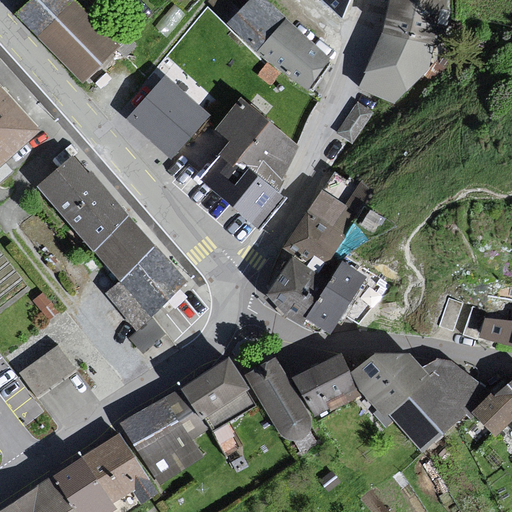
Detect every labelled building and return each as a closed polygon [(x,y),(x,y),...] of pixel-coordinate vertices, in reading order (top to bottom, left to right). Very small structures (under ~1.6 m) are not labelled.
[(67,0),(25,0),(9,17),(81,86),(115,51),(67,0)] [(207,0),(226,19),(241,6),(235,0),(207,0)] [(265,0),(252,0),(230,23),(312,88),(329,59),(265,0)] [(329,0),(343,12),(347,0),(329,0)] [(392,0),(384,34),(371,68),(362,88),(393,101),(427,67),(431,44),(434,20),(445,23),(446,14),(446,0),(392,0)] [(130,117),(170,154),(206,116),(166,79),(130,117)] [(0,97),(0,162),(32,134),(0,97)] [(241,100),(220,128),(234,140),(223,156),(231,162),(211,184),(260,227),(282,198),(273,192),(294,147),(241,100)] [(372,111),(359,103),(339,133),(352,141),(372,111)] [(76,160),(44,186),(95,246),(126,218),(76,160)] [(358,213),(324,191),(286,251),(295,257),(320,273),(358,213)] [(184,282),(126,218),(95,246),(151,310),(167,296),(175,305),(178,302),(185,296),(177,288),(184,282)] [(320,273),(295,257),(270,295),(288,315),(303,325),(308,318),(332,281),(320,273)] [(366,279),(343,264),(332,281),(308,318),(331,333),(366,279)] [(510,347),(511,341),(511,321),(482,317),(477,336),(510,347)] [(38,395),(78,367),(59,340),(19,368),(38,395)] [(376,354),(354,372),(364,390),(385,416),(390,412),(426,451),(491,392),(452,361),(438,360),(423,369),(411,355),(376,354)] [(297,378),(316,415),(359,392),(340,356),(317,368),(297,378)] [(256,406),(228,360),(123,424),(160,484),(204,457),(193,440),(211,429),(214,433),(256,406)] [(311,421),(308,413),(276,360),(261,369),(247,377),(279,430),(283,435),(288,439),(295,440),(303,439),(308,434),(311,428),(311,421)] [(511,380),(477,414),(495,433),(511,418),(511,380)] [(117,434),(75,458),(108,508),(149,484),(117,434)] [(75,458),(43,480),(65,511),(102,511),(108,508),(75,458)] [(65,511),(43,480),(0,507),(0,511),(65,511)]
